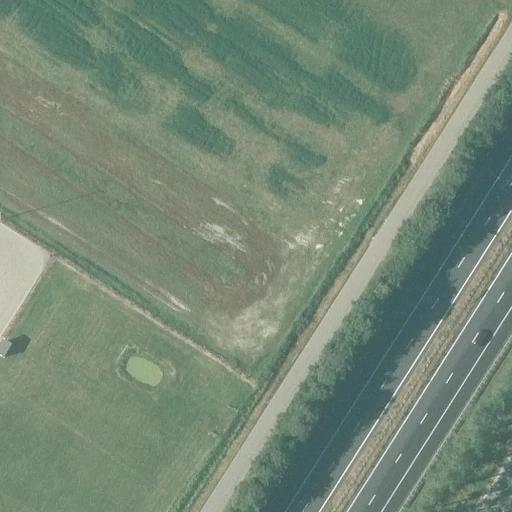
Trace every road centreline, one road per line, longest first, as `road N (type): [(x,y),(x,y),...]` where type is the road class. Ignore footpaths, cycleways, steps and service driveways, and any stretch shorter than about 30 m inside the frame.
road 1 (unclassified): [(209,511),(511,37)]
road 2 (motorway): [(511,183),(302,511)]
road 3 (motorway): [(365,511),(511,282)]
